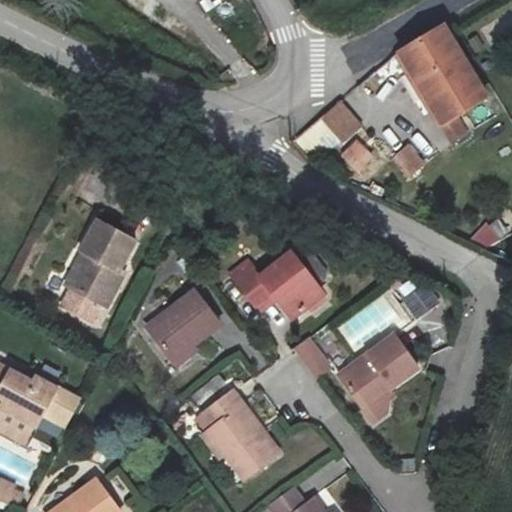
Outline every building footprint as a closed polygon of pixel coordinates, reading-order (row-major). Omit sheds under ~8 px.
[(486,98),(446,31),(443,26),(398,53),(452,142),(464,135),(453,118),(457,115),(486,98)] [(360,128),(339,103),(292,142),(310,164),(336,141),(340,145),(360,128)] [(457,115),(453,118),(464,135),(468,132),(457,115)] [(369,157),(356,143),(343,155),(356,169),(369,157)] [(423,164),(407,146),(394,156),(410,175),(423,164)] [(495,249),(504,228),(483,219),(474,240),(495,249)] [(133,240),(97,222),(81,253),(84,254),(87,255),(70,289),(106,307),(123,273),(118,270),(133,240)] [(276,300),(291,319),(308,306),(322,296),(323,295),(316,286),(324,279),(325,272),(314,258),(307,257),(299,264),(291,253),(260,277),(251,266),(234,279),(255,307),(271,294),(276,300)] [(67,288),(70,289),(87,255),(84,254),(67,288)] [(234,279),(251,266),(247,260),(229,273),(234,279)] [(411,318),(438,307),(429,285),(402,295),(411,318)] [(220,325),(194,291),(146,328),(171,361),(193,345),(220,325)] [(276,300),(271,294),(255,307),(259,313),(276,300)] [(322,296),(308,306),(311,311),(325,300),(322,296)] [(338,376),(362,409),(389,390),(418,369),(393,335),(338,376)] [(294,351),(303,363),(317,352),(308,341),(294,351)] [(342,342),(324,350),(332,368),(350,361),(342,342)] [(196,350),(193,345),(171,361),(175,367),(196,350)] [(317,352),(303,363),(316,380),(330,370),(317,352)] [(32,426),(35,427),(42,414),(56,388),(36,377),(33,383),(0,365),(0,398),(4,401),(0,407),(0,408),(2,410),(32,426)] [(64,427),(78,400),(56,388),(42,414),(64,427)] [(389,390),(362,409),(366,415),(393,396),(389,390)] [(253,421),(231,392),(202,413),(212,427),(206,431),(225,456),(244,481),(279,455),(259,429),(257,430),(251,423),(253,421)] [(32,426),(2,410),(0,413),(0,430),(23,443),(32,426)] [(225,456),(206,431),(202,435),(220,459),(225,456)] [(98,480),(118,505),(136,490),(116,466),(98,480)] [(0,499),(8,503),(14,484),(0,478),(0,499)] [(118,511),(96,481),(53,511),(118,511)] [(269,507),(272,511),(323,511),(313,498),(304,505),(292,489),(269,507)]
